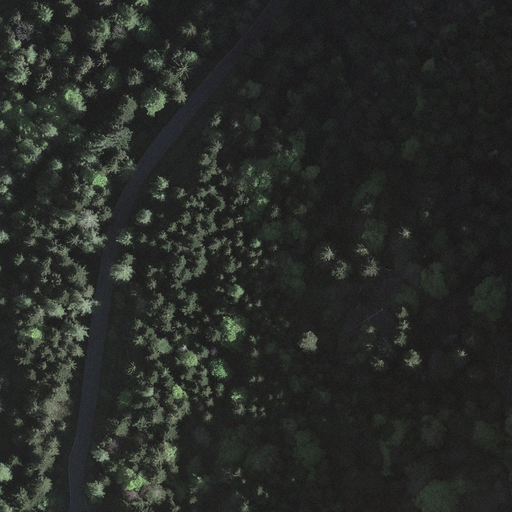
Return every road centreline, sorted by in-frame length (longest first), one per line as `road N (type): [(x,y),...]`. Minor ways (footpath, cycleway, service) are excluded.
road 1 (tertiary): [(278,0),(189,107),(123,210),(75,511)]
road 2 (track): [(0,358),(34,456),(74,511)]
